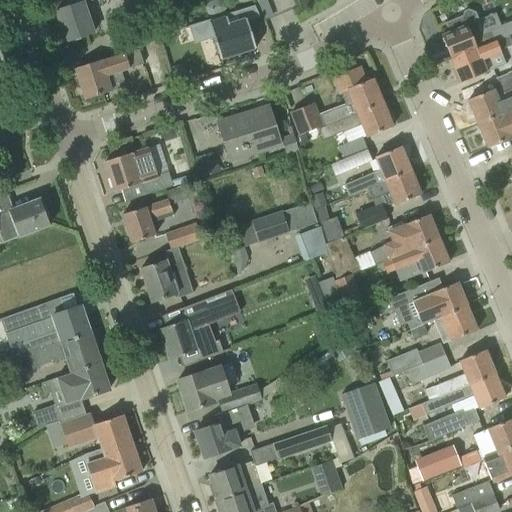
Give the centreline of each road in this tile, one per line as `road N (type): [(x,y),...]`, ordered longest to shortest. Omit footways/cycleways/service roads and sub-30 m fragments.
road 1 (residential): [(187,511),(63,139)]
road 2 (residential): [(63,139),(301,66),(389,15)]
road 3 (residential): [(511,308),(389,15)]
road 4 (residential): [(63,139),(30,22),(14,0)]
